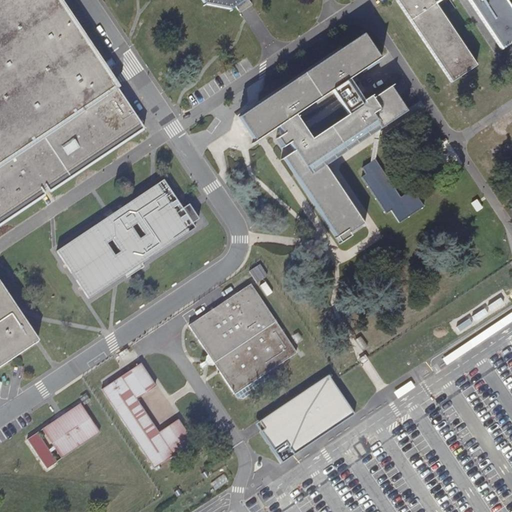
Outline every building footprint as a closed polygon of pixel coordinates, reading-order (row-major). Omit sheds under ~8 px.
[(0,0),(0,221),(142,127),(133,112),(137,109),(62,0),(0,0)] [(511,0),(396,0),(451,83),(476,67),(435,3),(440,0),(468,0),(502,50),(511,43),(511,13),(503,0),(511,0)] [(363,103),(348,82),(382,59),(365,34),(239,118),(255,143),(278,128),(283,135),(276,140),(281,147),(287,142),(292,150),(280,159),(338,246),(350,238),(349,235),(363,226),(324,168),(406,113),(390,89),(371,101),(370,99),(363,103)] [(362,169),(367,176),(362,179),(386,215),(391,211),(399,224),(424,208),(412,191),(400,200),(374,161),(362,169)] [(162,182),(55,251),(86,299),(193,230),(191,226),(181,211),(162,182)] [(478,200),(471,205),(477,214),(484,209),(478,200)] [(188,207),(181,211),(191,226),(197,222),(188,207)] [(267,277),(261,267),(249,274),(256,284),(267,277)] [(266,282),(261,286),(267,296),(273,292),(266,282)] [(0,366),(38,342),(0,284),(0,298),(24,336),(0,351),(0,366)] [(216,369),(233,396),(263,377),(296,355),(251,286),(189,327),(208,356),(216,369)] [(504,303),(501,297),(487,305),(491,311),(504,303)] [(0,351),(24,336),(0,298),(0,351)] [(488,315),(485,309),(472,316),(476,322),(488,315)] [(472,324),(469,319),(457,327),(460,331),(472,324)] [(297,332),(292,335),(298,343),(303,340),(297,332)] [(360,337),(356,339),(364,350),(368,347),(360,337)] [(207,366),(216,369),(208,356),(206,363),(207,366)] [(158,433),(136,400),(155,388),(140,365),(137,367),(102,390),(153,470),(193,444),(178,421),(158,433)] [(265,386),(267,382),(263,377),(233,396),(235,399),(237,401),(241,402),(265,386)] [(279,466),(353,418),(327,379),(257,424),(262,432),(258,435),(279,466)] [(416,388),(411,381),(394,392),(399,399),(416,388)] [(46,469),(99,434),(80,405),(16,447),(29,466),(40,459),(46,469)] [(253,427),(258,435),(262,432),(257,424),(253,427)]
